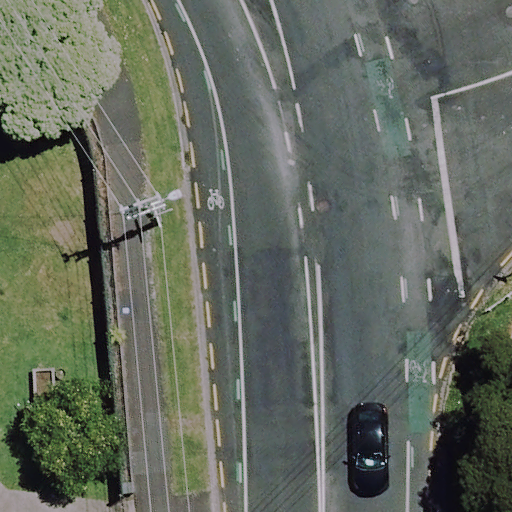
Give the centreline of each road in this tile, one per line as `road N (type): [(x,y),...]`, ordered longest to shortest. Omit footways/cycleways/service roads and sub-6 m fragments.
road 1 (tertiary): [(317,511),(293,140)]
road 2 (residential): [(293,140),(511,67)]
road 3 (tertiary): [(293,140),(258,0)]
